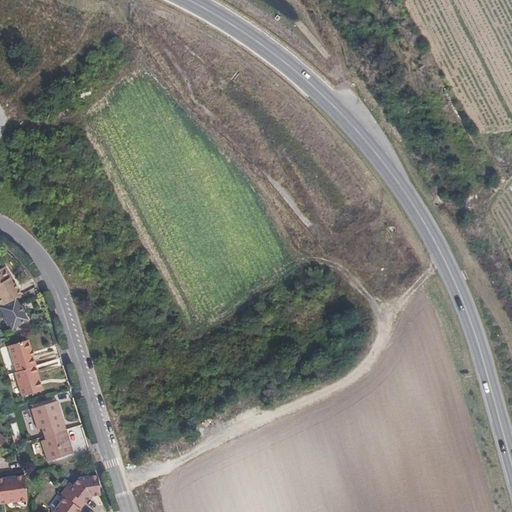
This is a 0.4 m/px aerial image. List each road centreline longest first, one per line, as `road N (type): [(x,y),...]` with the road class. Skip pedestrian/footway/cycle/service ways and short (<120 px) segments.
road 1 (secondary): [(511,465),(463,303),(404,192),(304,78),(189,0)]
road 2 (track): [(511,291),(480,195),(371,0)]
road 3 (unclassified): [(127,511),(63,308),(35,262),(0,230)]
